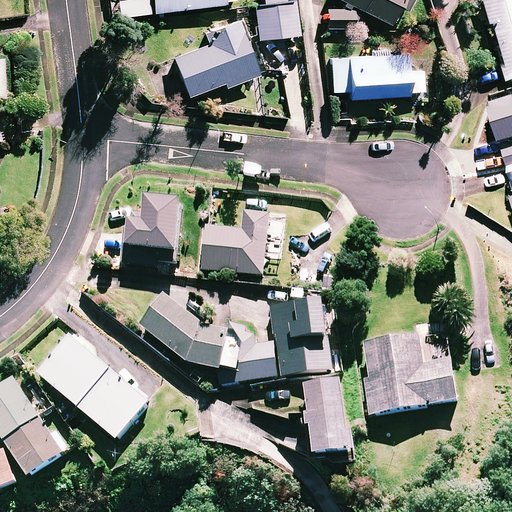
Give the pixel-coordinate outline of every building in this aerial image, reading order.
[(149,0),(151,12),(221,3),(220,0),(149,0)] [(338,0),(386,24),(395,7),(402,10),(407,0),(338,0)] [(511,0),(479,0),(505,86),(511,83),(511,0)] [(296,35),(292,2),(253,7),(257,40),(296,35)] [(349,9),(324,9),(324,28),(349,28),(349,9)] [(254,74),(233,20),(201,32),(205,44),(170,57),(185,96),(220,82),(222,87),(254,74)] [(347,91),(348,99),(404,95),(404,91),(419,90),(418,71),(403,72),(402,54),(328,59),(331,92),(347,91)] [(511,100),(489,107),(499,143),(511,139),(511,100)] [(182,207),(146,204),(144,229),(126,227),(122,267),(159,271),(161,257),(177,258),(182,207)] [(281,259),(285,214),(269,212),(269,218),(245,216),(244,233),(206,229),(202,273),(264,278),(266,257),(281,259)] [(220,371),(237,375),(241,358),(225,353),(229,337),(200,328),(163,300),(141,330),(189,366),(219,374),(220,371)] [(277,345),(283,380),(333,372),(323,305),(272,313),(277,345)] [(71,339),(38,378),(76,410),(64,424),(73,432),(85,418),(116,444),(149,405),(71,339)] [(457,405),(451,363),(423,367),(419,339),(359,348),(369,418),(457,405)] [(279,380),(274,345),(243,350),(248,385),(279,380)] [(0,435),(28,479),(69,452),(58,436),(52,439),(14,381),(0,390),(0,435)] [(312,459),(354,455),(352,436),(347,436),(342,384),(305,388),(312,459)] [(0,489),(15,483),(4,453),(0,454),(0,489)]
